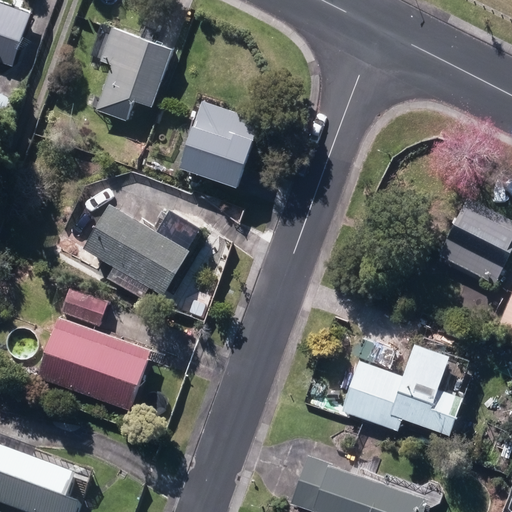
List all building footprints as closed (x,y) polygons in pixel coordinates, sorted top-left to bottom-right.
[(0,63),(14,69),(32,16),(0,4),(0,63)] [(97,113),(127,123),(134,102),(154,109),(174,51),(113,30),(102,63),(113,67),(97,113)] [(0,128),(14,100),(0,93),(0,128)] [(180,169),(238,189),(262,122),(225,109),(227,103),(200,94),(190,121),(197,124),(180,169)] [(438,258),(496,288),(511,255),(511,220),(467,199),(438,258)] [(85,250),(164,297),(191,252),(189,251),(197,237),(167,219),(158,233),(111,206),(85,250)] [(62,314),(101,328),(110,304),(71,290),(62,314)] [(511,296),(497,331),(511,336),(511,296)] [(38,379),(131,412),(150,361),(162,366),(165,357),(60,319),(38,379)] [(403,421),(452,437),(465,399),(439,390),(451,357),(415,345),(404,377),(360,361),(343,414),(399,434),(403,421)] [(0,508),(11,511),(80,511),(81,509),(67,505),(76,480),(0,452),(0,508)] [(292,506),(307,511),(424,511),(429,501),(310,457),(292,506)]
